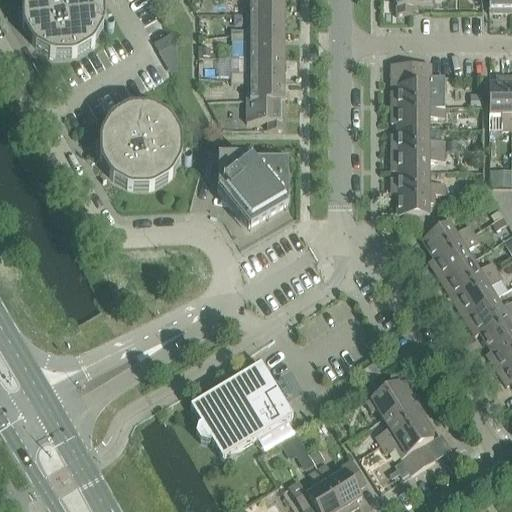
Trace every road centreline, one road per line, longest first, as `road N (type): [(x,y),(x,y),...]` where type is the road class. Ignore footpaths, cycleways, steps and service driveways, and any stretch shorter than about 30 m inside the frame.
road 1 (unclassified): [(226,308),(223,261),(205,237),(114,231),(97,220),(0,48)]
road 2 (residential): [(503,463),(387,276),(362,252),(340,249)]
road 3 (residential): [(340,249),(339,45)]
road 4 (residential): [(339,45),(511,43)]
road 5 (unclassified): [(174,338),(131,348),(38,395)]
road 6 (unclassified): [(54,421),(142,368),(174,338)]
road 7 (unclassified): [(226,308),(321,250),(340,249)]
